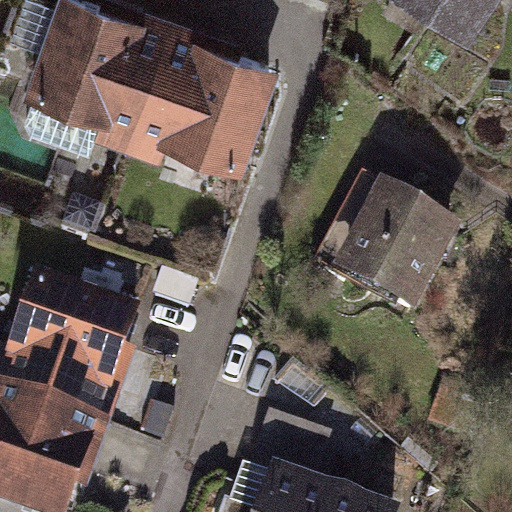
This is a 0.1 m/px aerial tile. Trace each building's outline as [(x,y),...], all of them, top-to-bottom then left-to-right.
[(117,0),(116,4),(105,0),(58,0),(26,90),(101,117),(94,137),(162,161),(169,141),(245,169),(283,62),(231,44),(234,36),(189,19),(148,5),(134,0),(117,0)] [(487,0),(430,0),(470,26),(487,0)] [(461,224),(370,185),(329,277),(420,317),(461,224)] [(146,309),(33,270),(3,357),(0,355),(0,506),(16,511),(75,511),(103,434),(116,397),(146,309)] [(308,481),(261,468),(247,511),(398,511),(399,508),(367,498),(308,481)]
